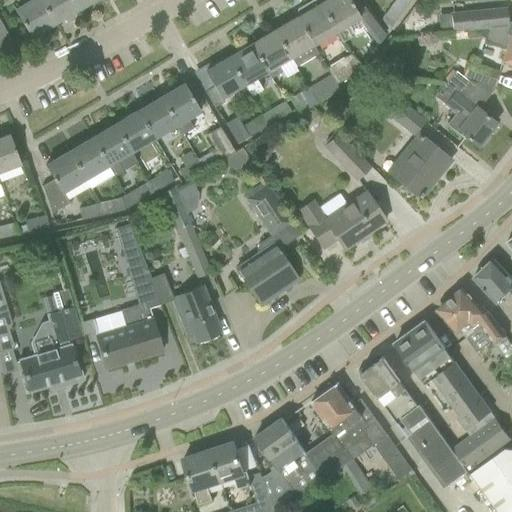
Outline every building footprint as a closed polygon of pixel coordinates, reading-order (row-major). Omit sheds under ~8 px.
[(30,37),(53,23),(39,0),(29,0),(14,10),(30,37)] [(39,0),(53,23),(76,10),(70,0),(39,0)] [(70,0),(76,10),(92,0),(70,0)] [(348,0),(326,0),(319,4),(335,31),(342,42),(353,35),(347,24),(356,19),(365,31),(376,44),(385,33),(363,4),(354,10),(348,0)] [(409,0),(395,0),(380,20),(388,29),(409,0)] [(318,5),(316,2),(312,1),(301,8),(300,12),(301,15),(297,18),(313,44),(335,31),(319,4),(318,5)] [(507,26),(507,23),(505,8),(450,13),(451,31),(489,28),(507,26)] [(289,58),(313,44),(297,18),(273,31),(289,58)] [(407,20),(401,27),(411,34),(416,27),(407,20)] [(511,22),(507,23),(507,26),(489,28),(485,40),(506,47),(501,62),(511,65),(511,22)] [(273,31),(251,44),(267,71),(271,78),(282,72),(278,65),(289,58),(273,31)] [(251,44),(227,58),(243,85),(250,96),(261,89),(255,78),(267,71),(251,44)] [(356,74),(361,67),(350,55),(326,68),(336,85),(356,74)] [(221,98),(243,85),(227,58),(204,72),(213,87),(204,92),(214,108),(223,102),(221,98)] [(493,87),(499,73),(466,61),(461,75),(493,87)] [(444,87),(435,98),(443,103),(456,114),(447,126),(463,139),(465,137),(477,147),(478,145),(481,147),(488,137),(486,135),(495,123),(476,109),(475,108),(474,109),(462,99),(471,86),(455,73),(444,87)] [(298,114),(335,92),(327,79),(290,100),(298,114)] [(187,118),(199,111),(183,84),(159,98),(180,133),(192,126),(187,118)] [(179,133),(180,133),(159,98),(137,112),(153,140),(176,127),(179,133)] [(413,135),(423,122),(399,103),(389,115),(413,135)] [(267,125),(287,114),(281,104),(262,116),(267,125)] [(130,154),(153,140),(137,112),(114,125),(130,154)] [(236,144),(267,125),(262,116),(242,127),(236,118),(225,125),(236,144)] [(114,125),(91,139),(113,176),(123,170),(118,161),(130,154),(114,125)] [(220,160),(234,152),(219,127),(205,135),(214,150),(196,160),(203,171),(220,160)] [(0,171),(19,164),(8,135),(0,138),(0,171)] [(338,135),(325,147),(356,180),(369,168),(338,135)] [(419,198),(449,161),(419,136),(389,174),(419,198)] [(91,139),(68,152),(83,179),(88,188),(89,188),(90,190),(113,176),(91,139)] [(234,152),(220,160),(223,165),(237,168),(248,161),(240,148),(234,152)] [(88,188),(83,179),(68,152),(45,166),(53,180),(41,187),(51,214),(68,204),(66,201),(88,188)] [(184,182),(203,171),(196,160),(178,171),(184,182)] [(154,194),(174,182),(167,170),(147,182),(154,194)] [(130,208),(154,194),(147,182),(124,196),(130,208)] [(258,252),(235,268),(241,278),(248,289),(260,305),(297,280),(286,263),(279,253),(276,249),(299,234),(265,185),(261,188),(247,197),(246,199),(272,236),(256,247),(256,249),(258,252)] [(196,279),(210,273),(174,187),(154,198),(160,212),(166,209),(196,279)] [(343,249),(384,221),(365,193),(325,220),(322,216),(321,217),(311,202),(298,211),(308,226),(307,226),(322,248),(336,239),(343,249)] [(123,212),(130,208),(124,196),(120,199),(98,204),(98,205),(101,217),(123,212)] [(101,217),(98,205),(98,204),(78,209),(81,221),(101,217)] [(26,234),(48,229),(45,217),(23,222),(26,234)] [(0,239),(17,235),(14,224),(0,226),(0,239)] [(128,225),(115,229),(122,250),(136,246),(128,225)] [(511,279),(493,260),(473,280),(497,305),(504,299),(511,309),(511,279)] [(137,306),(77,324),(80,336),(94,331),(99,350),(105,369),(161,352),(151,320),(148,309),(160,305),(150,279),(147,272),(130,277),(139,306),(137,306)] [(219,332),(212,314),(200,286),(171,298),(184,332),(189,330),(195,342),(219,332)] [(8,331),(11,325),(0,290),(0,353),(11,351),(13,349),(8,331)] [(462,290),(438,311),(451,326),(456,332),(458,330),(466,339),(481,325),(495,343),(505,336),(486,311),(484,314),(462,290)] [(34,355),(19,360),(28,391),(26,392),(26,393),(47,387),(49,386),(50,390),(82,380),(80,371),(77,372),(73,358),(76,358),(72,347),(70,347),(69,345),(68,345),(67,339),(80,336),(77,324),(72,309),(73,309),(72,308),(57,312),(47,316),(49,322),(43,324),(45,330),(37,332),(31,343),(34,355)] [(511,441),(436,338),(425,322),(394,344),(424,386),(432,381),(459,419),(456,421),(469,438),(451,451),(467,472),(511,441)] [(374,360),(358,371),(367,383),(406,437),(411,433),(402,420),(420,408),(419,406),(417,408),(383,360),(384,359),(382,358),(376,362),(374,360)] [(352,405),(338,385),(337,384),(311,402),(333,434),(305,454),(324,481),(340,470),(352,461),(373,446),(400,484),(414,474),(360,400),(352,405)] [(420,408),(402,420),(411,433),(406,437),(443,489),(467,472),(451,451),(420,408)] [(297,442),(283,422),(281,419),(254,438),(276,469),(262,478),(268,493),(274,511),(280,511),(324,481),(305,454),(297,442)] [(233,443),(211,450),(220,481),(221,484),(234,480),(237,490),(250,486),(246,472),(243,473),(233,443)] [(221,484),(220,481),(211,450),(183,460),(193,492),(194,492),(198,505),(211,501),(207,488),(221,484)] [(511,511),(511,450),(505,450),(470,475),(496,511),(511,511)] [(352,461),(343,468),(360,495),(370,488),(352,461)] [(256,504),(231,511),(230,511),(274,511),(268,493),(254,497),(256,504)]
